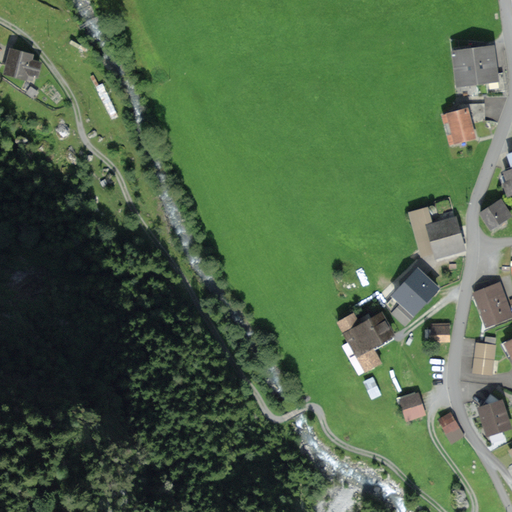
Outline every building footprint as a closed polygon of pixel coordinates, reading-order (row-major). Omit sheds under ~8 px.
[(491,49),(473,51),(477,82),(495,80),(491,49)] [(32,56),(13,51),(7,76),(27,81),(29,74),(36,76),(39,64),(30,62),(32,56)] [(473,51),(454,54),(458,84),(477,82),(473,51)] [(481,107),(446,115),(453,142),(474,137),(471,122),(484,119),(481,107)] [(510,172),(502,174),(510,200),(511,199),(511,155),(506,157),(510,172)] [(511,215),(503,200),(480,214),(492,232),(511,219),(511,215)] [(429,211),(410,216),(421,258),(433,255),(436,263),(466,254),(456,219),(433,225),(429,211)] [(416,273),(397,292),(419,313),(438,294),(416,273)] [(499,285),(475,294),(488,325),(511,316),(499,285)] [(417,315),(404,302),(391,315),(404,328),(417,315)] [(354,316),(340,324),(366,372),(382,363),(375,351),(398,338),(384,314),(360,327),(354,316)] [(451,322),(431,323),(432,344),(452,343),(451,322)] [(497,346),(477,344),(473,373),(493,375),(497,346)] [(372,377),(363,382),(372,400),(381,395),(372,377)] [(420,392),(401,396),(406,420),(426,416),(420,392)] [(500,402),(480,408),(488,434),(509,428),(500,402)] [(453,412),(440,419),(453,443),(466,436),(453,412)]
